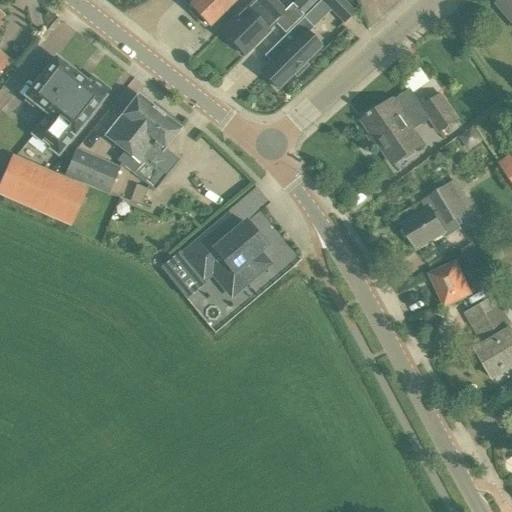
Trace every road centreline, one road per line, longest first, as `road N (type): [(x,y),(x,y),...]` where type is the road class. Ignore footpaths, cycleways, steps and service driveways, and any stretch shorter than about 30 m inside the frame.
road 1 (tertiary): [(483,511),(370,302),(268,149)]
road 2 (tertiary): [(268,149),(82,0)]
road 3 (residential): [(268,149),(433,0)]
